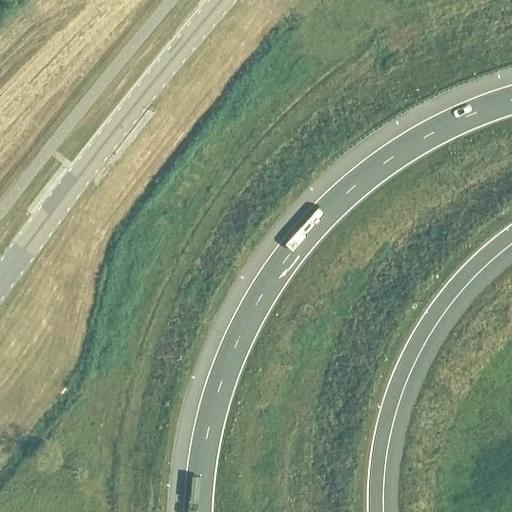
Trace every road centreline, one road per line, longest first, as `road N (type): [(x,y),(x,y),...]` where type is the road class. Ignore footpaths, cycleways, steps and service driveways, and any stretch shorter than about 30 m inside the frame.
road 1 (motorway): [(511,101),(389,159),(288,255),(220,383),(197,511)]
road 2 (tertiary): [(220,0),(0,283)]
road 3 (motorway): [(374,511),(379,449),(402,366),(456,283),(511,234)]
